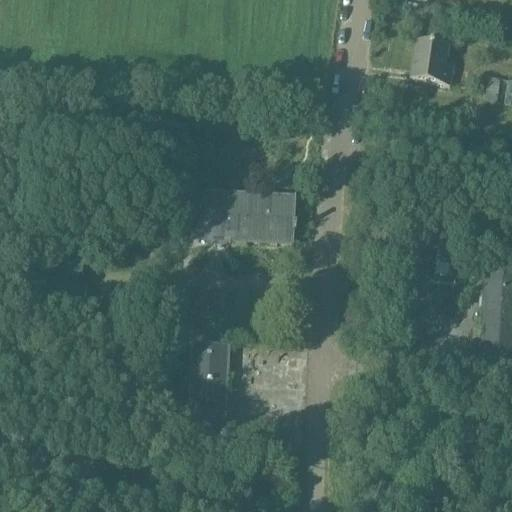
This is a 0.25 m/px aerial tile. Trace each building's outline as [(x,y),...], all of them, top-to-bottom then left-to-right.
[(445,71),(448,52),(415,47),(411,73),(421,75),(419,87),(449,91),(452,72),(445,71)] [(488,82),(485,106),(496,108),(499,84),(488,82)] [(184,197),(182,242),(292,248),(293,234),(295,235),(295,231),(293,231),(293,224),(295,203),(274,202),(275,196),(267,195),(267,201),(184,197)] [(437,267),(475,271),(477,256),(451,253),(453,235),(432,232),(430,251),(438,252),(437,267)] [(33,296),(81,299),(83,266),(82,266),(82,264),(34,262),(33,296)] [(478,364),(511,366),(511,272),(483,270),(478,364)] [(108,320),(78,319),(72,318),(72,336),(106,337),(108,320)] [(186,443),(222,445),(225,445),(229,351),(191,349),(186,443)] [(456,440),(477,442),(479,405),(458,404),(456,440)] [(350,511),(381,511),(383,492),(352,491),(350,511)]
